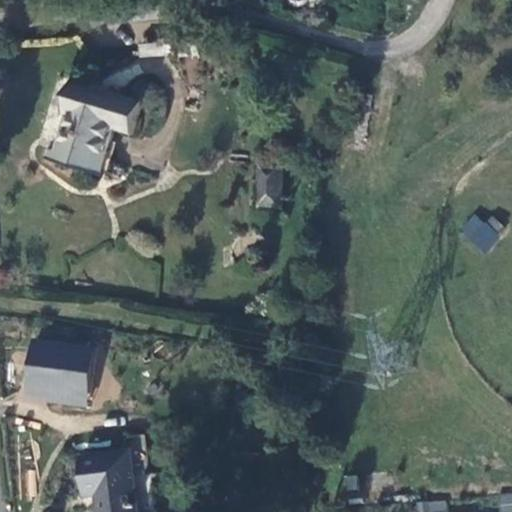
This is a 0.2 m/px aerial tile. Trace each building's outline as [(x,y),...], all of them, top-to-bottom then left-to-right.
[(200,56),(198,42),(177,45),(178,56),(178,59),(200,56)] [(178,56),(177,45),(142,47),(143,58),(178,56)] [(58,152),(51,150),(47,161),(102,177),(115,130),(134,136),(143,104),(116,95),(115,99),(93,92),(96,83),(74,77),(64,113),(69,115),(58,152)] [(280,209),(282,167),(260,167),(257,208),(280,209)] [(484,252),(503,231),(478,209),(459,230),(484,252)] [(87,405),(93,344),(26,338),(21,400),(87,405)] [(136,511),(131,453),(82,460),(85,498),(98,496),(99,511),(136,511)] [(418,502),(418,511),(448,511),(447,499),(418,502)] [(511,511),(511,499),(501,501),(502,511),(511,511)]
